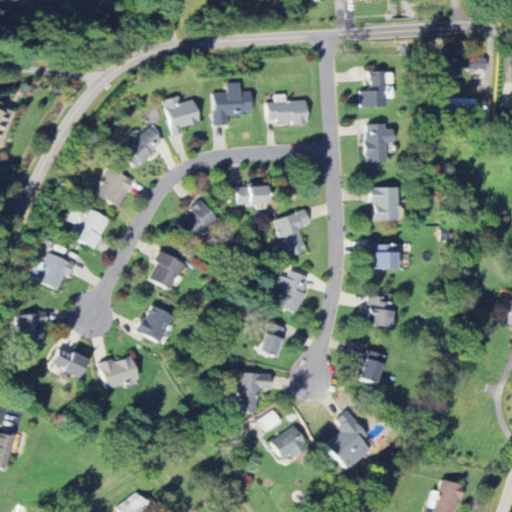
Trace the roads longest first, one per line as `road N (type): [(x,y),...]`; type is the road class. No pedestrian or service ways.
road 1 (residential): [(0,257),(68,117),(100,77),(138,53),(239,37),(511,31)]
road 2 (residential): [(325,32),(338,241),(313,380)]
road 3 (residential): [(332,148),(218,157),(175,174),(149,206),(91,316)]
